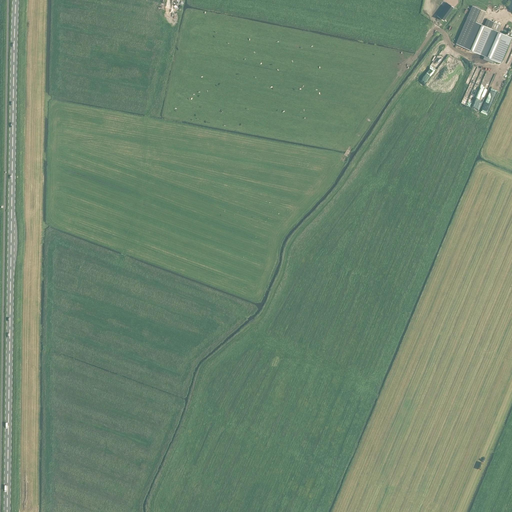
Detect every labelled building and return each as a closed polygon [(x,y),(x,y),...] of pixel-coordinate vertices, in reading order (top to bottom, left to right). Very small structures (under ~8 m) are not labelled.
[(447,3),(437,16),(444,21),(454,8),(447,3)] [(477,53),(488,27),(484,26),(467,18),(456,44),(477,53)] [(477,53),(484,56),(483,59),(492,63),(494,60),(501,63),(511,38),(503,34),(502,34),(498,32),(501,25),(487,19),(484,26),(488,27),(477,53)] [(425,84),(431,76),(425,72),(419,80),(425,84)] [(491,84),(484,81),(472,107),(486,114),(501,81),(493,78),(491,84)]
